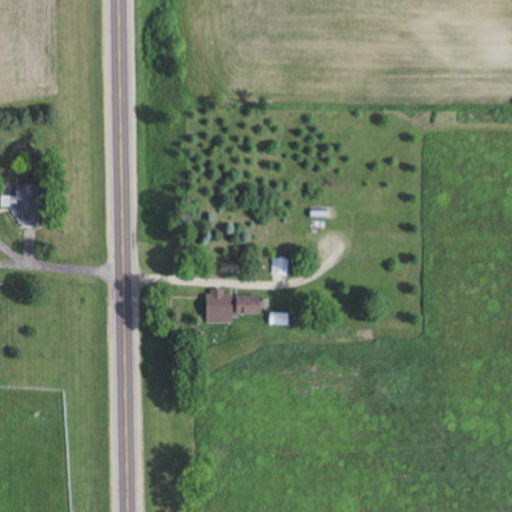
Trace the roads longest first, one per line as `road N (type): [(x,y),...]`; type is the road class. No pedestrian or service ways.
road 1 (trunk): [(128,511),(119,0)]
road 2 (residential): [(337,260),(305,279),(273,284),(124,277)]
